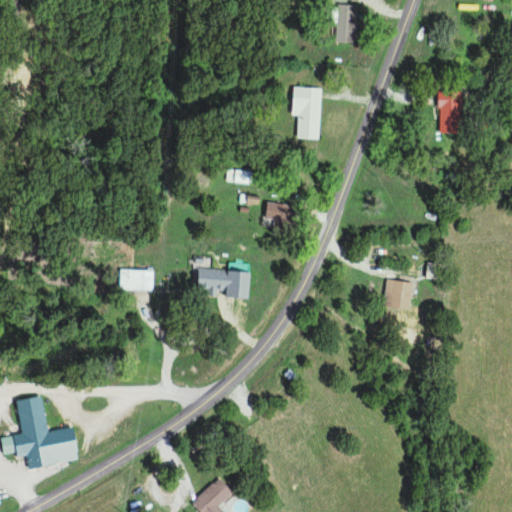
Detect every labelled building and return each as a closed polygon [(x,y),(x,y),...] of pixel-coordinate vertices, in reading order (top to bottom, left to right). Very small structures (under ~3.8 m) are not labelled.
[(334,43),(353,43),(354,6),(337,5),(336,14),(334,14),(334,43)] [(296,139),(318,140),(320,89),(291,88),(290,116),(297,116),(296,139)] [(437,133),(459,133),(460,93),(437,92),(437,133)] [(252,185),(253,172),(226,170),(225,182),(252,185)] [(285,206),(266,203),(262,223),(282,226),(285,206)] [(118,290),(152,291),(152,271),(118,270),(118,290)] [(382,307),(408,310),(411,283),(385,280),(382,307)] [(14,401),(19,434),(0,437),(0,449),(1,456),(14,453),(15,458),(24,456),(26,469),(77,461),(71,428),(45,432),(39,397),(14,401)] [(220,511),(216,507),(231,493),(217,478),(189,504),(196,511),(220,511)]
